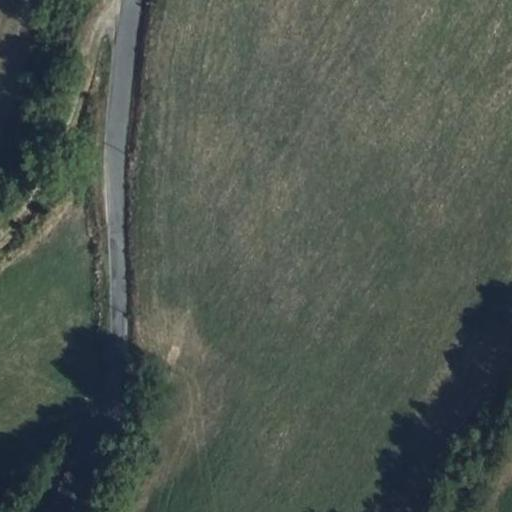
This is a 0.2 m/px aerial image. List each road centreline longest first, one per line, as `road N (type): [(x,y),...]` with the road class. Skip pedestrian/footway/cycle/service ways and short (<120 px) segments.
road 1 (tertiary): [(59,511),(91,470),(118,360),(118,120),(139,0)]
road 2 (track): [(0,251),(58,167),(84,61),(118,0)]
